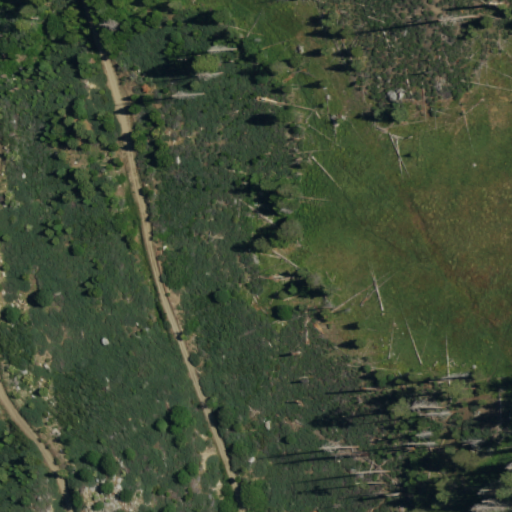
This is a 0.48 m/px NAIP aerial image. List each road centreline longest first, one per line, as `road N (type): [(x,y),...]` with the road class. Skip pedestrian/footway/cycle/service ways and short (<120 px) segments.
road 1 (track): [(236,511),(203,397),(146,261),(89,0)]
road 2 (track): [(57,511),(57,487),(0,401)]
